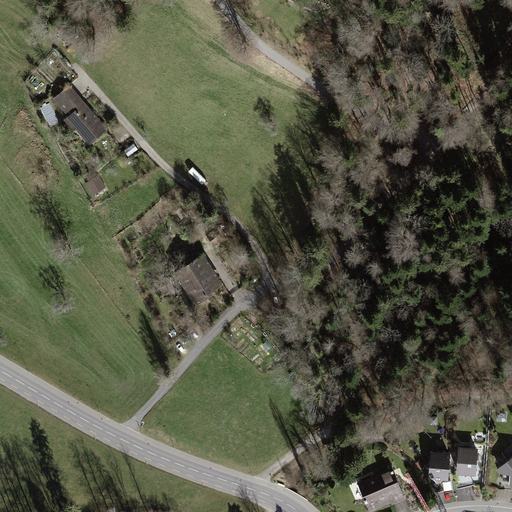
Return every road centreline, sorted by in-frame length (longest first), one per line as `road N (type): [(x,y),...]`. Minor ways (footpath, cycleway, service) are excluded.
road 1 (residential): [(120,439),(239,304),(322,265),(435,145)]
road 2 (unclassified): [(120,439),(297,511)]
road 3 (track): [(379,436),(421,406),(511,397)]
road 4 (unclassified): [(0,369),(120,439)]
road 5 (track): [(435,145),(479,96),(511,35)]
